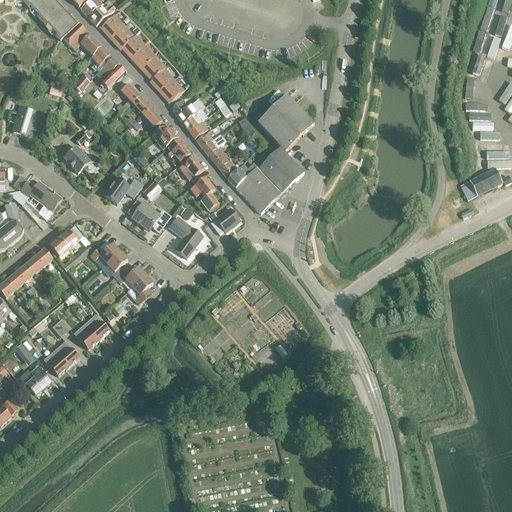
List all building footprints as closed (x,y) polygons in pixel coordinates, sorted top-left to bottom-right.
[(0,0),(0,3),(5,2),(4,1),(7,0),(22,2),(24,4),(23,4),(28,10),(30,8),(39,18),(38,20),(46,29),(48,27),(57,37),(56,39),(60,44),(63,41),(64,40),(79,26),(54,0),(0,0)] [(70,0),(79,9),(89,0),(70,0)] [(89,20),(102,8),(102,7),(103,6),(97,0),(93,0),(81,11),(89,20)] [(102,8),(89,20),(96,28),(115,12),(112,8),(107,12),(102,8)] [(502,33),(511,28),(511,24),(507,13),(495,18),(502,33)] [(111,41),(125,28),(115,17),(101,30),(111,41)] [(93,59),(102,49),(79,26),(64,40),(63,41),(74,52),(81,46),(93,59)] [(121,52),(136,38),(136,37),(135,39),(125,28),(111,41),(121,52)] [(132,61),(146,48),(150,45),(147,42),(143,45),(136,38),(121,52),(122,51),(132,61)] [(142,72),(156,59),(146,48),(132,61),(142,72)] [(93,59),(91,61),(92,63),(93,61),(98,66),(96,67),(95,66),(92,69),(95,73),(96,72),(99,74),(113,59),(110,57),(102,49),(93,59)] [(511,55),(484,69),(511,128),(511,55)] [(119,66),(113,59),(99,74),(96,76),(103,83),(108,77),(119,66)] [(150,84),(166,70),(156,59),(142,72),(152,83),(150,84)] [(104,88),(107,91),(114,84),(126,73),(120,67),(100,88),(102,90),(104,88)] [(160,95),(175,82),(165,71),(166,70),(150,84),(160,95)] [(59,78),(63,82),(67,77),(64,75),(66,74),(63,72),(59,78)] [(74,88),(80,95),(90,84),(83,78),(74,88)] [(185,93),(175,82),(160,95),(171,106),(185,93)] [(122,93),(130,102),(133,105),(140,98),(129,86),(122,93)] [(215,90),(221,96),(225,93),(220,86),(215,90)] [(284,196),(305,176),(285,155),(315,127),(287,97),(258,125),(282,149),(259,171),(255,167),(249,172),(244,167),(228,182),(235,189),(261,217),(284,196)] [(144,117),(151,110),(140,98),(133,105),(144,117)] [(219,112),(225,107),(220,101),(214,105),(219,112)] [(121,115),(133,105),(130,102),(122,109),(120,107),(116,110),(121,115)] [(178,119),(189,110),(183,102),(172,111),(178,119)] [(229,108),(233,114),(240,109),(236,103),(229,108)] [(225,107),(219,112),(225,120),(231,115),(225,107)] [(12,134),(27,139),(35,114),(20,109),(12,134)] [(183,126),(202,112),(199,109),(194,113),(191,109),(189,110),(178,119),(183,126)] [(151,110),(144,117),(155,129),(162,123),(151,110)] [(189,134),(202,124),(207,120),(202,112),(183,126),(189,134)] [(59,115),(56,123),(62,125),(64,117),(59,115)] [(132,128),(136,124),(131,119),(127,122),(129,124),(127,127),(129,129),(132,127),(132,128)] [(240,124),(244,131),(249,127),(245,120),(240,124)] [(136,124),(132,128),(137,133),(141,129),(136,124)] [(202,124),(189,134),(195,142),(208,132),(202,124)] [(171,131),(167,133),(164,128),(151,138),(156,143),(157,142),(158,144),(157,145),(162,152),(178,140),(171,131)] [(202,151),(214,143),(211,139),(215,136),(212,133),(196,143),(202,151)] [(76,142),(80,147),(88,140),(84,135),(76,142)] [(482,139),(475,139),(476,158),(483,158),(482,139)] [(178,163),(179,165),(191,156),(183,145),(179,141),(167,151),(171,155),(168,157),(171,160),(175,157),(179,162),(178,163)] [(208,158),(220,149),(214,143),(202,151),(208,158)] [(83,152),(81,154),(77,149),(64,161),(77,176),(90,164),(84,158),(86,156),(83,152)] [(215,166),(225,156),(220,149),(208,158),(215,166)] [(225,156),(215,166),(226,179),(243,165),(241,163),(235,168),(225,156)] [(191,181),(194,185),(199,181),(197,177),(203,172),(193,160),(179,171),(189,183),(191,181)] [(460,188),(467,203),(502,186),(495,171),(460,188)] [(13,188),(19,192),(26,182),(20,178),(13,188)] [(135,183),(130,189),(117,180),(104,198),(117,207),(121,201),(126,195),(133,201),(142,188),(135,183)] [(210,196),(215,192),(205,180),(190,191),(196,199),(201,196),(204,200),(200,203),(209,213),(218,206),(210,196)] [(20,193),(7,196),(22,208),(29,199),(30,197),(44,208),(39,216),(46,222),(52,214),(62,201),(39,184),(35,189),(28,184),(20,193)] [(146,193),(152,198),(160,190),(154,185),(146,193)] [(135,203),(127,214),(133,219),(132,220),(149,233),(152,229),(154,230),(153,231),(158,235),(170,219),(162,213),(159,217),(143,206),(141,208),(135,203)] [(17,225),(19,222),(15,205),(5,208),(8,218),(2,219),(2,216),(0,215),(0,253),(6,252),(7,251),(9,254),(12,252),(10,249),(21,240),(24,233),(17,225)] [(187,221),(191,215),(186,210),(181,216),(187,221)] [(224,233),(225,235),(240,224),(230,211),(211,226),(219,237),(224,233)] [(186,261),(203,239),(178,220),(170,231),(179,238),(180,237),(184,240),(175,252),(186,261)] [(60,240),(69,252),(78,244),(69,233),(60,240)] [(60,260),(69,252),(60,240),(50,248),(60,260)] [(107,267),(120,254),(112,246),(103,254),(99,250),(90,258),(94,263),(99,259),(107,267)] [(75,259),(79,263),(92,252),(88,247),(78,255),(79,255),(75,259)] [(36,260),(44,270),(54,262),(45,252),(36,260)] [(111,277),(116,282),(125,273),(121,269),(128,263),(120,254),(107,267),(114,275),(111,277)] [(66,273),(79,263),(75,259),(63,269),(66,273)] [(35,278),(44,270),(36,260),(26,267),(35,278)] [(26,286),(35,278),(26,267),(17,275),(26,286)] [(132,290),(146,278),(138,269),(129,278),(125,273),(116,282),(120,286),(125,282),(132,290)] [(49,276),(58,286),(62,283),(58,278),(56,279),(51,273),(49,276)] [(16,293),(26,286),(17,275),(7,283),(16,293)] [(58,287),(58,286),(49,276),(46,278),(50,283),(53,281),(58,287)] [(146,278),(132,290),(127,294),(139,307),(153,295),(149,290),(153,286),(146,278)] [(0,293),(7,301),(16,293),(7,283),(0,289),(0,293)] [(278,294),(267,302),(271,308),(282,301),(278,294)] [(73,297),(64,304),(68,308),(76,301),(73,297)] [(17,302),(28,315),(31,312),(20,299),(17,302)] [(0,317),(4,321),(7,318),(13,323),(16,319),(0,304),(0,317)] [(273,333),(259,306),(251,310),(248,304),(227,315),(241,343),(263,332),(266,336),(273,333)] [(110,334),(96,317),(84,327),(99,344),(110,334)] [(62,322),(57,326),(65,335),(70,331),(62,322)] [(57,326),(52,330),(61,339),(65,335),(57,326)] [(84,327),(74,336),(88,353),(99,344),(84,327)] [(34,329),(28,335),(31,338),(37,333),(34,329)] [(65,344),(55,353),(68,370),(80,360),(65,344)] [(16,349),(26,361),(31,357),(21,345),(16,349)] [(44,363),(43,363),(58,380),(68,370),(55,353),(44,363)] [(0,363),(0,368),(5,374),(13,367),(5,359),(0,363)] [(27,388),(36,400),(52,386),(38,371),(31,377),(35,381),(27,388)] [(10,402),(0,410),(0,428),(1,429),(12,420),(11,419),(19,413),(10,402)] [(255,416),(257,426),(265,425),(263,414),(255,416)]
